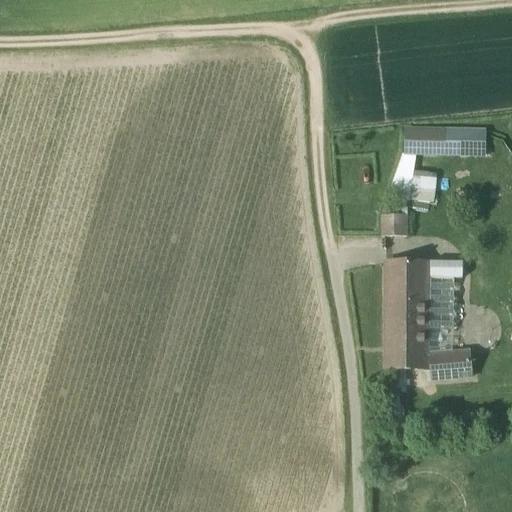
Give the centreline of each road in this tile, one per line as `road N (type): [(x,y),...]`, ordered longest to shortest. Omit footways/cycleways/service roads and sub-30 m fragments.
road 1 (track): [(0,41),(246,27),(287,39)]
road 2 (track): [(287,39),(309,59),(316,91),(329,282)]
road 3 (unclassified): [(354,511),(352,411),(329,282)]
